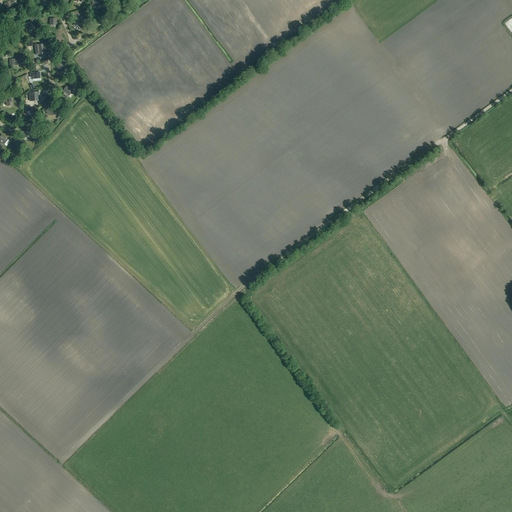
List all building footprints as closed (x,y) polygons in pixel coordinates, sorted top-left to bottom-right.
[(6,8),(8,8),(11,6),(10,4),(16,1),(15,0),(9,0),(10,2),(4,4),(6,8)] [(80,29),(85,25),(82,22),(84,20),(81,17),(73,25),(75,27),(76,25),(80,29)] [(34,45),(35,55),(39,55),(45,54),(44,44),(37,45),(34,45)] [(61,72),(66,68),(63,66),(65,64),(61,59),(57,62),(59,64),(56,67),(61,72)] [(72,92),(75,87),(71,83),(67,88),(66,87),(62,92),(65,94),(65,95),(65,96),(66,97),(67,96),(68,97),(72,92)] [(29,102),(40,101),(39,92),(29,93),(29,102)] [(2,96),(2,103),(5,103),(5,102),(6,102),(6,106),(12,106),(12,97),(6,97),(6,96),(2,96)] [(61,113),(64,109),(59,105),(56,109),(61,113)] [(52,116),(55,111),(49,107),(45,112),(47,113),(46,114),(50,117),(51,116),(52,116)]
